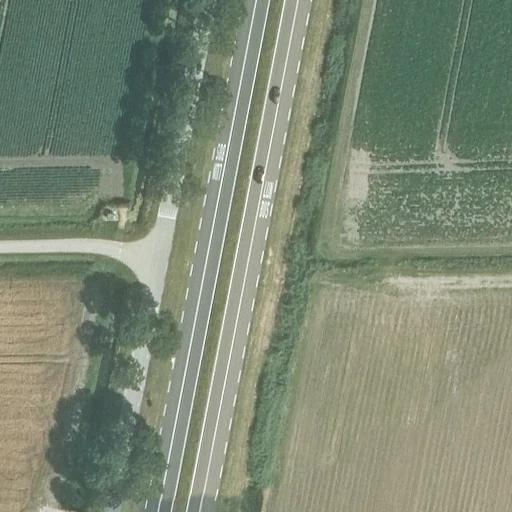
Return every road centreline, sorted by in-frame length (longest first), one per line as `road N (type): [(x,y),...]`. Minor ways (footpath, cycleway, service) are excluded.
road 1 (unclassified): [(104,511),(203,0)]
road 2 (primary): [(196,511),(294,0)]
road 3 (primary): [(251,0),(154,511)]
